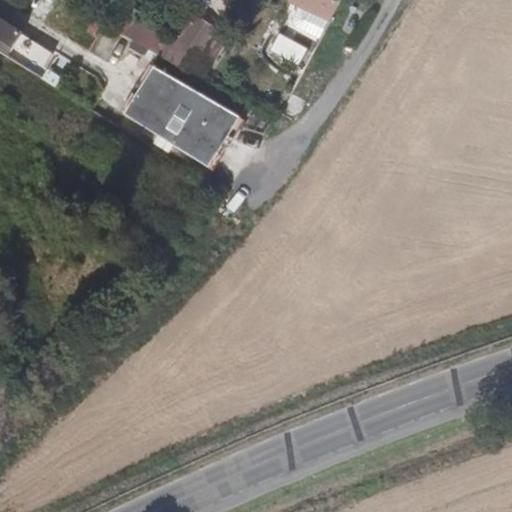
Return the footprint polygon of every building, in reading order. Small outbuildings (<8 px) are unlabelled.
[(26,0),(5,0),(21,9),(26,0)] [(34,16),(42,0),(26,0),(21,9),(34,16)] [(294,0),(335,26),(340,18),(347,0),(294,0)] [(124,13),(115,29),(147,46),(155,30),(124,13)] [(165,60),(187,72),(214,31),(193,18),(165,60)] [(0,23),(0,52),(26,68),(33,58),(24,52),(30,41),(0,23)] [(26,68),(39,75),(51,54),(30,41),(24,52),(33,58),(26,68)] [(221,169),(247,122),(158,73),(132,118),(221,169)]
